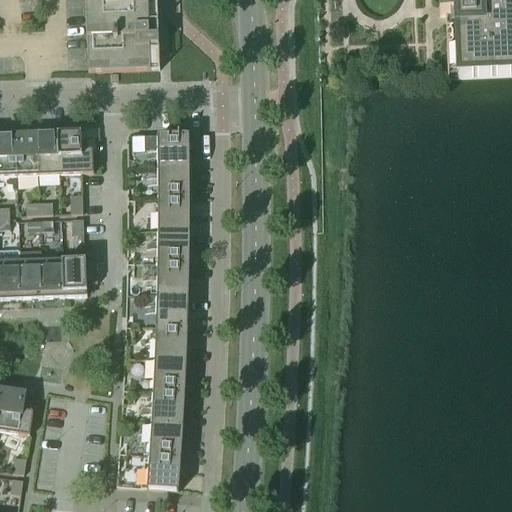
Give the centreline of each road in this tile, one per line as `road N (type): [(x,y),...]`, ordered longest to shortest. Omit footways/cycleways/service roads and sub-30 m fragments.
road 1 (tertiary): [(240,511),(260,101)]
road 2 (residential): [(221,102),(220,339),(208,511)]
road 3 (residential): [(221,102),(0,101)]
